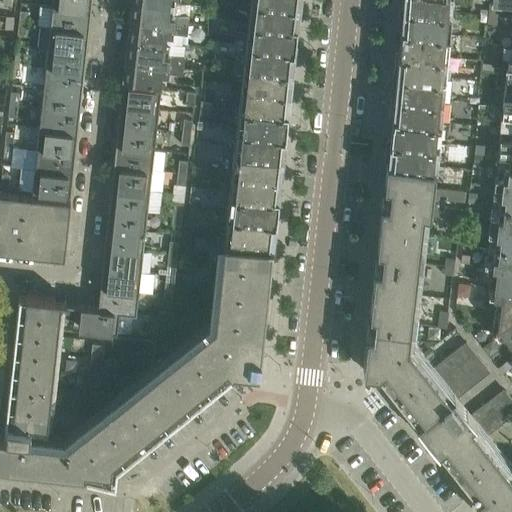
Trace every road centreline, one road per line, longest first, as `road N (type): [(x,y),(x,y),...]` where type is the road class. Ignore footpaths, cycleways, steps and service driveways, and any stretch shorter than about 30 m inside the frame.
road 1 (tertiary): [(302,405),(351,0)]
road 2 (residential): [(0,267),(71,273),(82,264),(112,0)]
road 3 (residential): [(0,475),(131,491),(244,406)]
road 4 (residential): [(302,405),(365,427),(428,511)]
road 5 (tertiary): [(222,511),(277,465),(302,405)]
